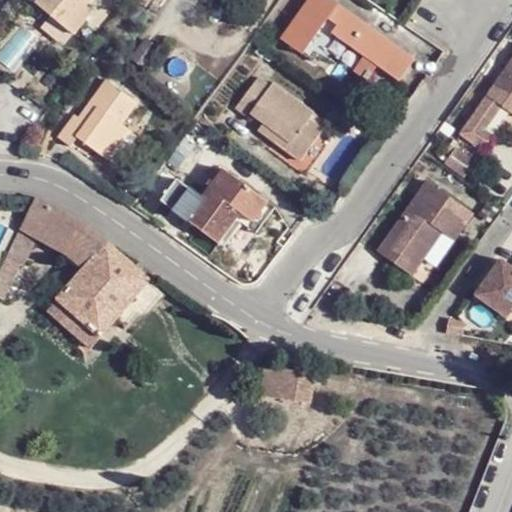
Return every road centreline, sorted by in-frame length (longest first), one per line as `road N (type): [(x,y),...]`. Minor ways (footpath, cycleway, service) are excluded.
road 1 (residential): [(481,0),(479,39),(352,216),(300,249),(260,314)]
road 2 (residential): [(260,314),(60,187),(0,174)]
road 3 (residential): [(410,361),(511,216)]
road 4 (residential): [(410,361),(339,347),(260,314)]
